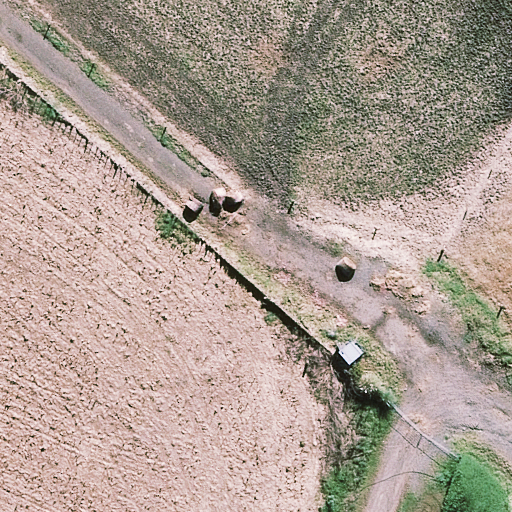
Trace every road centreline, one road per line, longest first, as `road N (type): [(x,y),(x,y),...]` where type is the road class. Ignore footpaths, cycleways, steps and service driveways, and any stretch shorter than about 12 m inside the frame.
road 1 (track): [(511,455),(375,318),(248,241),(0,21)]
road 2 (track): [(430,371),(376,511)]
